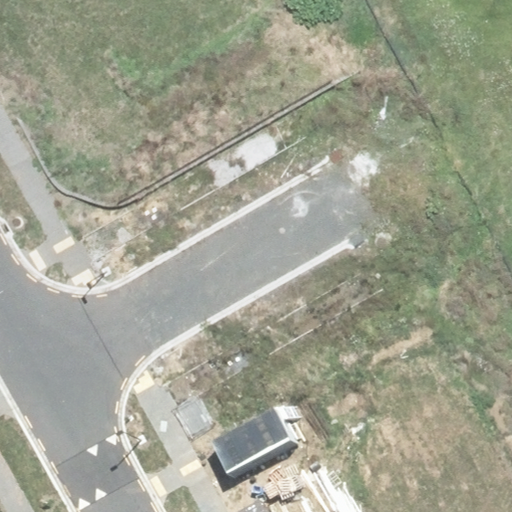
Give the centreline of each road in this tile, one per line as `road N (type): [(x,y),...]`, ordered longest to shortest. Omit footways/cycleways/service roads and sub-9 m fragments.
road 1 (residential): [(41,367),(355,190)]
road 2 (residential): [(122,511),(41,367)]
